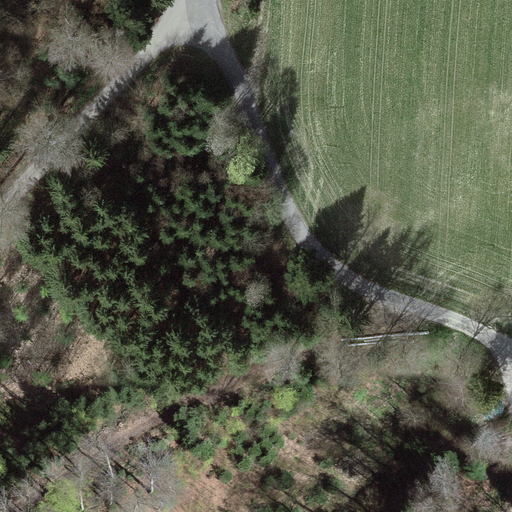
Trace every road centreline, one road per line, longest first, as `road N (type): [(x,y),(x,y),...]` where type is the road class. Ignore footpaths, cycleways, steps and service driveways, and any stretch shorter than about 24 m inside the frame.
road 1 (unclassified): [(204,12),(284,201),(317,255),(371,293),(465,323),(511,350)]
road 2 (track): [(19,511),(205,392),(399,302)]
road 3 (unclassified): [(204,12),(124,73),(0,218)]
